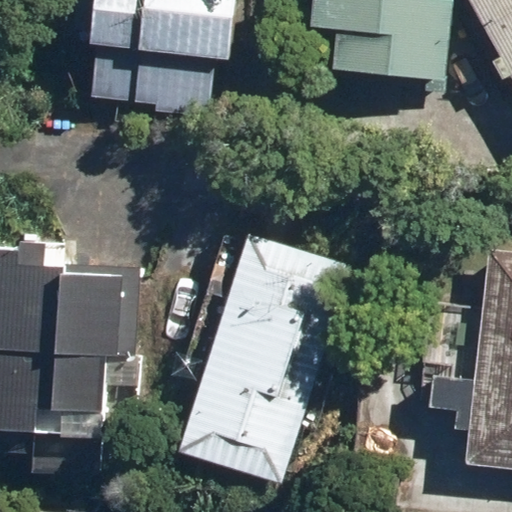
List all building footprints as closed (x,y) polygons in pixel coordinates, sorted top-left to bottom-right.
[(233,59),(240,0),(96,0),(92,38),(103,39),(96,98),(213,113),(220,58),(233,59)] [(443,77),(451,0),(315,0),(313,21),(338,24),(334,65),(443,77)] [(511,0),(475,0),(511,67),(511,0)] [(282,480),(353,262),(250,229),(179,447),(282,480)] [(121,356),(126,270),(24,264),(25,244),(0,242),(0,427),(105,434),(110,355),(121,356)] [(511,248),(489,246),(463,460),(511,466),(511,248)]
